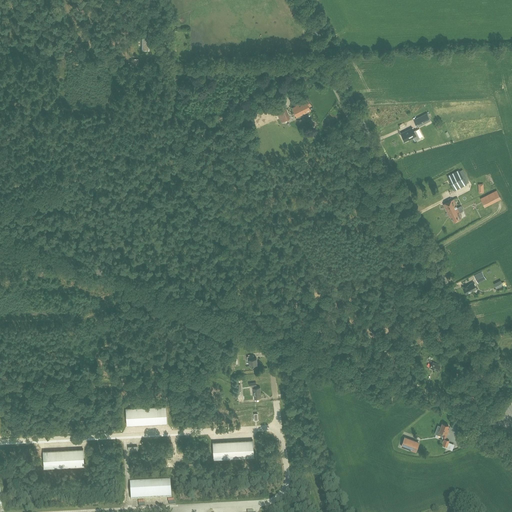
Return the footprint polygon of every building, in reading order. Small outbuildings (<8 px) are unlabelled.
[(310,110),(309,107),(311,105),(308,99),(296,105),(296,106),(292,108),(296,116),(310,110)] [(281,122),(289,119),(284,109),(277,112),(281,122)] [(417,127),(431,120),(427,113),(413,119),(417,127)] [(412,127),(402,133),(401,133),(405,140),(408,138),(409,139),(413,137),(415,140),(420,138),(416,130),(414,131),(412,127)] [(466,184),(459,170),(447,176),(455,191),(466,184)] [(458,192),(461,197),(469,193),(466,188),(458,192)] [(494,194),(482,199),(486,206),(502,199),(498,191),(494,193),(494,194)] [(453,199),(444,204),(450,216),(451,216),(454,222),(462,218),(458,212),(459,212),(453,199)] [(501,280),(493,284),(496,288),(503,285),(501,280)] [(473,291),(475,289),(477,289),(473,282),(469,284),(469,285),(463,288),(466,294),(472,290),(473,291)] [(249,366),(257,365),(256,358),(254,358),(253,356),(246,357),(247,361),(249,361),(249,366)] [(441,366),(433,362),(432,364),(431,364),(429,367),(437,372),(441,366)] [(256,382),(249,383),(250,386),(251,386),(252,389),(253,388),(254,398),(261,397),(260,387),(256,388),(256,382)] [(126,408),(126,426),(167,423),(166,406),(126,408)] [(448,425),(442,423),(441,426),(438,425),(435,433),(445,437),(448,429),(447,428),(448,425)] [(416,450),(419,440),(405,435),(402,444),(416,450)] [(253,440),(213,442),(213,460),(254,457),(253,440)] [(83,449),(43,451),(44,468),(84,467),(83,449)] [(131,499),(171,497),(171,480),(130,482),(131,499)]
